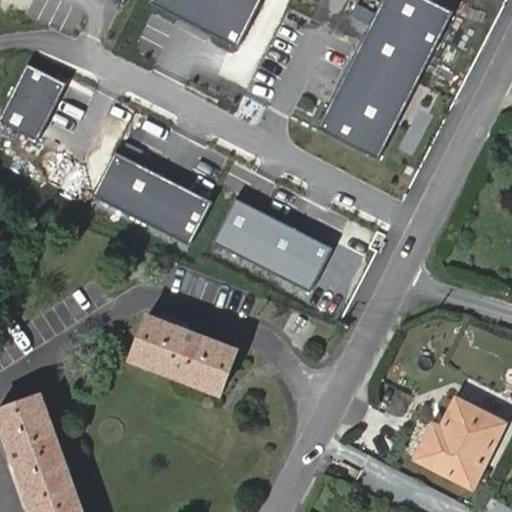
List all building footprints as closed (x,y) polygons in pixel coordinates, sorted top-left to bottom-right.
[(263,0),(154,0),(153,3),(240,47),(263,0)] [(438,0),(383,0),(318,128),(382,160),(458,10),(438,0)] [(68,83),(31,63),(0,120),(38,140),(68,83)] [(215,202),(116,153),(95,196),(194,245),(215,202)] [(337,249),(238,200),(216,243),(315,292),(337,249)] [(236,350),(150,317),(134,359),(221,393),(236,350)] [(82,511),(42,397),(0,412),(0,416),(34,511),(82,511)] [(434,428),(419,459),(471,484),(498,435),(475,423),(479,413),(457,403),(443,431),(434,428)] [(475,423),(498,435),(503,424),(479,413),(475,423)]
